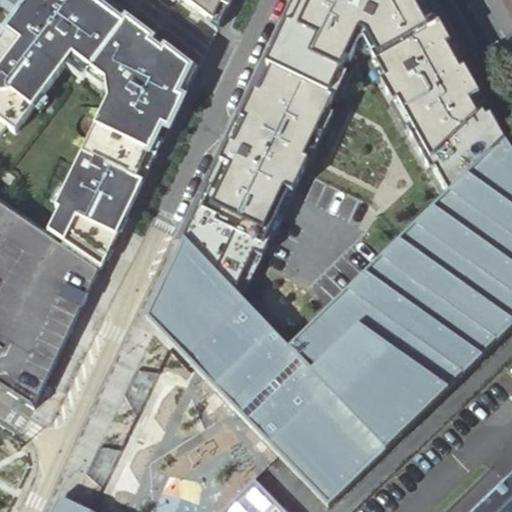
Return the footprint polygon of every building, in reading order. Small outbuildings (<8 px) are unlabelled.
[(0,138),(7,130),(15,137),(65,71),(65,68),(72,67),(88,79),(91,75),(106,86),(107,104),(101,117),(87,144),(55,211),(58,213),(47,237),(64,248),(100,272),(114,243),(148,173),(162,146),(183,103),(176,100),(189,72),(165,54),(162,58),(148,47),(151,43),(127,25),(124,29),(85,0),(32,0),(18,20),(8,32),(0,43),(0,138)] [(181,0),(213,24),(221,6),(228,10),(232,0),(181,0)] [(439,204),(504,142),(469,91),(420,0),(295,0),(184,242),(217,275),(243,303),(356,51),(368,52),(439,204)] [(0,26),(8,32),(18,20),(0,6),(0,26)] [(163,284),(144,325),(328,509),(511,330),(511,154),(504,142),(439,204),(288,349),(243,303),(217,275),(184,242),(163,284)] [(0,205),(0,391),(32,412),(100,272),(64,248),(47,237),(0,205)] [(511,511),(511,480),(479,511),(511,511)] [(268,511),(249,491),(256,484),(254,482),(222,511),(268,511)] [(249,491),(268,511),(282,511),(256,484),(249,491)] [(81,511),(59,501),(53,511),(81,511)]
